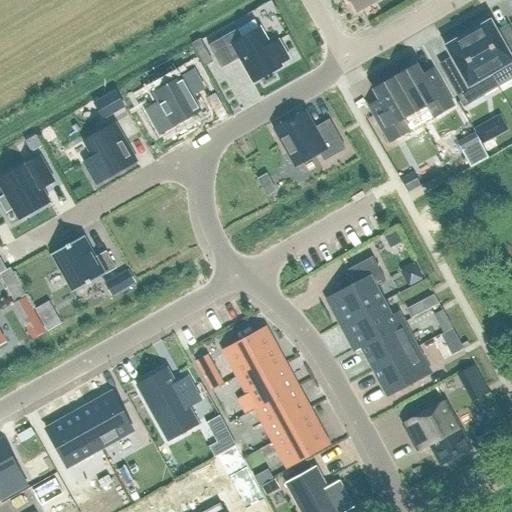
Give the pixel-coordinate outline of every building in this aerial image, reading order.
[(345,0),(346,1),(350,2),(355,11),(374,0),(345,0)] [(455,0),(451,4),(466,19),(473,12),(461,0),(455,0)] [(489,22),(467,35),(490,75),(504,67),(511,79),(511,78),(511,42),(503,47),(489,22)] [(269,45),(259,27),(240,38),(236,29),(207,45),(220,68),(238,58),(251,82),(281,66),(279,63),(288,58),(278,41),(269,45)] [(490,75),(467,35),(445,47),(459,72),(448,79),(464,106),(483,95),(476,82),(490,75)] [(211,62),(198,39),(191,43),(203,66),(211,62)] [(185,65),(133,92),(154,133),(192,114),(181,93),(196,86),(185,65)] [(416,66),(394,79),(414,113),(425,107),(432,119),(453,107),(438,80),(427,86),(416,66)] [(414,113),(394,79),(373,91),(384,111),(374,117),(389,143),(410,131),(403,119),(414,113)] [(313,128),(303,111),(273,128),(295,166),(318,153),(323,161),(344,149),(327,120),(313,128)] [(499,114),(472,129),(481,144),(508,130),(499,114)] [(134,162),(112,124),(83,140),(92,156),(82,162),(95,184),(134,162)] [(480,145),(463,154),(470,166),(487,157),(480,145)] [(36,153),(0,173),(0,186),(16,215),(46,199),(38,186),(51,179),(36,153)] [(379,211),(331,229),(338,246),(386,229),(379,211)] [(81,236),(51,253),(72,292),(114,268),(105,251),(93,258),(81,236)] [(326,298),(340,324),(382,301),(374,286),(385,281),(372,256),(347,269),(354,283),(326,298)] [(125,268),(110,277),(118,291),(133,282),(125,268)] [(382,301),(340,324),(353,349),(402,322),(397,313),(390,317),(382,301)] [(402,322),(353,349),(360,346),(373,370),(415,347),(402,322)] [(264,330),(225,352),(237,375),(257,364),(263,375),(283,364),(264,330)] [(415,347),(373,370),(387,395),(429,372),(415,347)] [(237,375),(255,408),(295,386),(283,364),(263,375),(257,364),(237,375)] [(164,367),(135,383),(168,444),(199,427),(188,406),(200,400),(187,376),(173,383),(164,367)] [(255,408),(273,441),(293,430),(287,419),(307,408),(295,386),(255,408)] [(110,392),(78,410),(100,448),(131,431),(110,392)] [(444,400),(402,424),(416,451),(429,444),(440,465),(470,448),(444,400)] [(293,430),(273,441),(286,464),(325,442),(307,408),(287,419),(293,430)] [(78,410),(45,428),(66,467),(100,448),(78,410)] [(218,415),(205,422),(215,442),(207,446),(214,457),(235,445),(218,415)] [(26,485),(1,441),(0,441),(0,484),(6,496),(26,485)] [(325,488),(314,467),(285,483),(300,511),(341,511),(346,509),(332,484),(325,488)] [(236,511),(230,499),(204,511),(236,511)]
